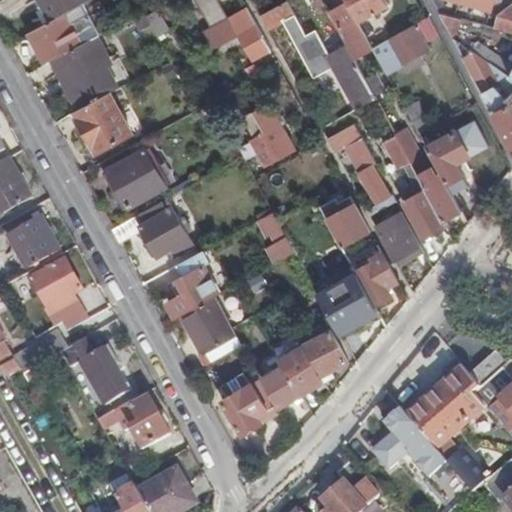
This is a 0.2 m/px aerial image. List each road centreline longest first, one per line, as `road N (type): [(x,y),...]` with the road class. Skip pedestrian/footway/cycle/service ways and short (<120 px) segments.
road 1 (residential): [(246,509),(0,72)]
road 2 (residential): [(246,509),(463,270)]
